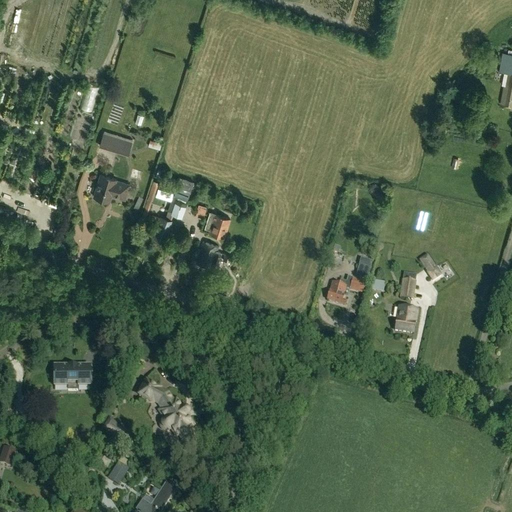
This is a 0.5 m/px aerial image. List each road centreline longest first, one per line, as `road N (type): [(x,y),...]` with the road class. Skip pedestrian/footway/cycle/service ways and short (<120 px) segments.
road 1 (residential): [(243,319),(0,240)]
road 2 (residential): [(0,348),(40,327),(88,323),(153,344),(222,384)]
road 3 (residential): [(466,390),(243,319)]
road 4 (residential): [(511,241),(466,390)]
road 5 (residential): [(220,511),(239,463),(222,384)]
